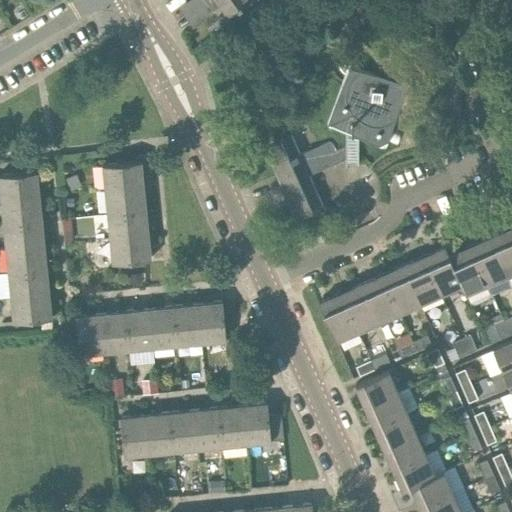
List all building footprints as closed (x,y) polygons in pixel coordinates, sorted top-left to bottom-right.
[(210,0),(208,2),(214,11),(221,5),(228,15),(249,0),(210,0)] [(25,9),(19,13),(22,18),(28,14),(25,9)] [(291,133),(264,145),(296,218),(323,205),(310,175),(346,159),(346,161),(359,161),(359,136),(386,146),(407,88),(349,66),(327,124),(345,131),(346,145),(304,164),(291,133)] [(103,165),(106,190),(144,186),(141,161),(103,165)] [(0,174),(0,185),(1,200),(40,196),(37,171),(0,174)] [(83,187),(77,173),(66,178),(72,191),(83,187)] [(144,186),(106,190),(108,214),(146,210),(144,186)] [(40,196),(1,200),(4,224),(42,220),(40,196)] [(146,210),(108,214),(111,238),(149,234),(146,210)] [(42,220),(4,224),(6,248),(44,244),(42,220)] [(511,273),(511,226),(491,236),(508,275),(511,273)] [(65,241),(73,240),(72,228),(64,229),(65,241)] [(149,234),(111,238),(113,263),(151,259),(149,234)] [(508,275),(491,236),(470,245),(487,284),(508,275)] [(44,244),(6,248),(9,272),(47,268),(44,244)] [(463,284),(450,254),(446,245),(424,255),(441,293),(462,284),(463,284)] [(487,284),(470,245),(450,254),(463,284),(462,284),(466,293),(467,293),(471,302),(476,304),(489,298),(491,293),(487,284)] [(441,293),(424,255),(403,264),(421,302),(424,310),(445,300),(441,293)] [(421,302),(403,264),(382,273),(400,312),(421,302)] [(47,268),(9,272),(11,296),(49,292),(47,268)] [(144,284),(144,273),(129,273),(129,284),(144,284)] [(400,312),(382,273),(362,282),(379,321),(400,312)] [(379,321),(362,282),(341,292),(358,330),(379,321)] [(49,292),(11,296),(14,322),(31,320),(31,325),(41,324),(41,319),(52,318),(49,292)] [(358,330),(341,292),(319,301),(336,340),(358,330)] [(198,304),(202,342),(227,340),(223,301),(198,304)] [(174,306),(178,345),(202,342),(198,304),(174,306)] [(150,308),(154,347),(178,345),(174,306),(150,308)] [(126,311),(130,350),(154,347),(150,308),(126,311)] [(102,313),(106,352),(130,350),(126,311),(102,313)] [(106,352),(102,313),(77,316),(81,355),(106,352)] [(503,320),(510,335),(511,333),(511,316),(503,320)] [(510,335),(503,320),(494,324),(501,339),(510,335)] [(493,323),(482,328),(489,344),(500,339),(493,323)] [(462,337),(468,352),(477,348),(471,333),(462,337)] [(412,341),(416,349),(431,343),(427,334),(412,341)] [(468,352),(462,337),(453,341),(459,356),(468,352)] [(239,339),(227,340),(230,375),(231,375),(231,384),(243,383),(242,374),(239,339)] [(511,340),(493,349),(502,371),(511,366),(511,340)] [(416,349),(412,341),(397,347),(401,356),(416,349)] [(435,365),(444,361),(438,347),(429,352),(435,365)] [(371,359),(376,368),(391,362),(386,352),(371,359)] [(376,368),(371,359),(356,366),(361,375),(376,368)] [(511,366),(502,371),(511,392),(511,391),(511,366)] [(462,386),(471,382),(465,367),(456,371),(462,386)] [(356,384),(366,406),(399,391),(389,370),(356,384)] [(448,393),(457,389),(451,375),(441,379),(448,393)] [(124,394),(122,378),(109,379),(111,396),(124,394)] [(158,382),(142,384),(143,394),(159,392),(158,382)] [(471,382),(462,386),(469,401),(478,398),(471,382)] [(463,404),(457,389),(448,393),(454,408),(463,404)] [(399,391),(366,406),(375,427),(408,412),(399,391)] [(268,403),(243,405),(246,443),(272,440),(268,403)] [(246,443),(243,405),(218,407),(222,445),(246,443)] [(222,445),(218,407),(194,410),(198,447),(222,445)] [(198,447),(194,410),(170,412),(174,450),(198,447)] [(474,414),(481,429),(490,425),(483,410),(474,414)] [(174,450),(170,412),(146,415),(150,452),(174,450)] [(408,412),(375,427),(384,448),(417,433),(408,412)] [(150,452),(146,415),(121,417),(125,455),(150,452)] [(466,435),(474,431),(468,416),(459,420),(466,435)] [(490,425),(481,429),(488,444),(497,440),(490,425)] [(481,446),(474,431),(466,435),(472,449),(481,446)] [(417,433),(384,448),(393,469),(426,454),(417,433)] [(500,471),(509,467),(502,452),(493,456),(500,471)] [(426,454),(393,469),(403,490),(412,486),(436,475),(435,474),(426,454)] [(478,462),(484,477),(493,473),(487,458),(478,462)] [(511,466),(509,467),(500,471),(506,485),(511,482),(511,466)] [(274,474),(281,480),(287,473),(280,467),(274,474)] [(436,475),(412,486),(421,506),(454,492),(445,470),(435,474),(436,475)] [(493,473),(484,477),(491,492),(500,488),(493,473)] [(147,479),(132,481),(133,494),(148,492),(147,479)] [(224,480),(209,481),(210,493),(225,491),(224,480)] [(463,511),(454,492),(421,506),(423,511),(463,511)] [(498,511),(510,511),(505,501),(496,505),(498,511)]
